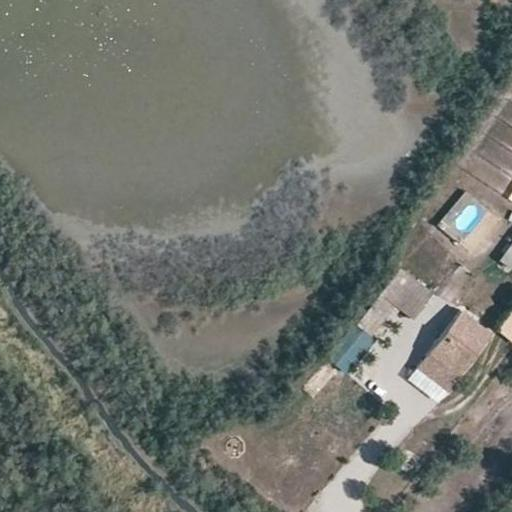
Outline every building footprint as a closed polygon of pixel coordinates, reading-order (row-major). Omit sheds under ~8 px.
[(471,246),(492,216),(470,200),(448,230),(471,246)] [(511,260),(511,233),(489,262),(502,274),(511,260)] [(377,293),(396,307),(418,280),(397,266),(377,293)] [(396,307),(406,313),(425,288),(418,280),(396,307)] [(487,332),(456,307),(431,341),(412,367),(441,390),(487,332)] [(511,340),(511,309),(497,328),(511,340)] [(325,356),(347,372),(371,340),(350,324),(325,356)]
